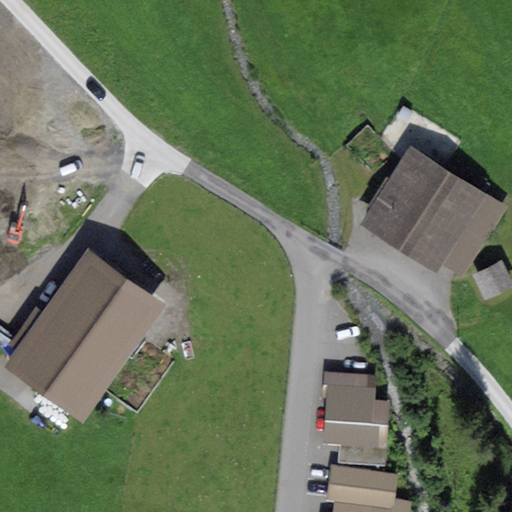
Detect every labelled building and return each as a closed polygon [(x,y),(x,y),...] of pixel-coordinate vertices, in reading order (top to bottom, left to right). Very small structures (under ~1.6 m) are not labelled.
[(371,217),(435,257),(485,179),(450,157),(441,171),(413,153),(371,217)] [(15,365),(76,408),(151,302),(90,259),(48,318),(37,310),(14,341),(26,350),(15,365)] [(500,263),(476,274),(485,293),(509,282),(500,263)] [(342,459),(381,462),(385,407),(371,406),(373,375),(324,372),(323,393),(336,394),(335,403),(330,403),(327,438),(343,439),(342,459)] [(412,511),(413,507),(408,506),(409,497),(392,494),(395,473),(334,465),(330,496),(323,511),(412,511)]
